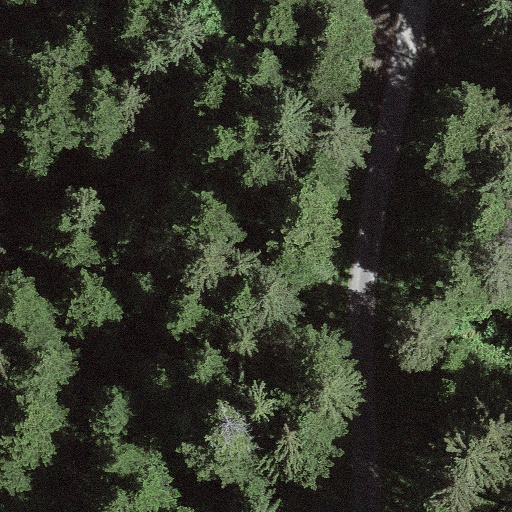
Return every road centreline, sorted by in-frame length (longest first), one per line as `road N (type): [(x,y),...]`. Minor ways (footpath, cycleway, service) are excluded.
road 1 (track): [(423,0),(361,511)]
road 2 (track): [(105,0),(0,159)]
